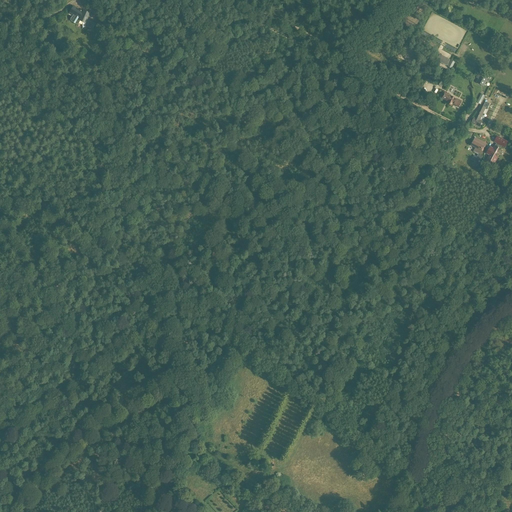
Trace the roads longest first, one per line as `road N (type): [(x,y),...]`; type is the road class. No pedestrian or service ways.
road 1 (track): [(18,511),(97,421),(182,378),(202,390),(202,434),(213,462),(299,511)]
road 2 (track): [(185,158),(387,261),(318,409)]
road 3 (track): [(98,224),(198,19),(226,0)]
road 4 (track): [(511,301),(462,344),(441,378),(408,495)]
road 5 (track): [(97,229),(0,429)]
road 6 (track): [(81,220),(11,297),(0,283)]
road 7 (track): [(238,0),(347,51)]
